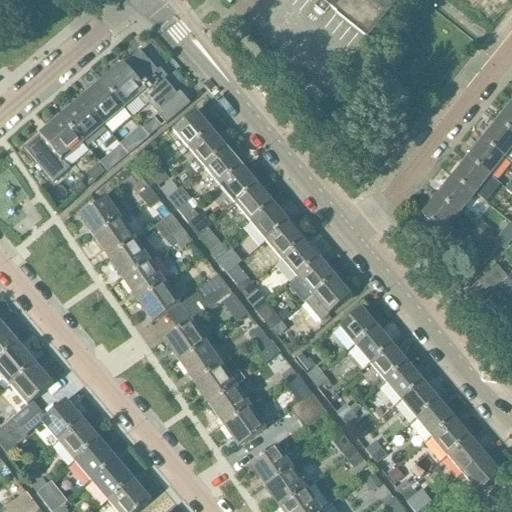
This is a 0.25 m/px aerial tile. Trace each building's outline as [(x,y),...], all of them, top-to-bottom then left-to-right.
[(320,0),(315,7),(324,14),(330,7),(368,37),(387,14),(391,8),(397,0),(320,0)] [(102,82),(125,110),(137,99),(145,108),(149,105),(166,125),(190,105),(180,93),(177,96),(165,81),(168,78),(160,69),(157,72),(140,52),(124,65),(123,64),(102,82)] [(125,110),(102,82),(81,99),(104,127),(125,110)] [(60,117),(84,144),(104,127),(81,99),(60,117)] [(511,103),(497,122),(511,133),(511,103)] [(189,150),(212,131),(196,112),(173,132),(189,150)] [(84,144),(60,117),(39,135),(40,137),(24,150),(53,184),(70,170),(63,162),(84,144)] [(139,126),(149,137),(159,128),(150,117),(139,126)] [(511,150),(511,133),(497,122),(482,141),(505,159),(511,150)] [(204,169),(228,150),(212,131),(189,150),(204,169)] [(122,148),(128,155),(138,146),(132,140),(122,148)] [(505,159),(482,141),(467,160),(490,178),(505,159)] [(112,157),(118,164),(128,155),(122,148),(112,157)] [(145,150),(140,155),(136,158),(145,169),(154,161),(145,150)] [(220,188),(244,168),(228,150),(204,169),(220,188)] [(490,178),(467,160),(452,179),(475,197),(490,178)] [(152,180),(163,172),(156,163),(145,172),(152,180)] [(100,167),(90,175),(95,181),(105,173),(100,167)] [(236,206),(259,187),(244,168),(220,188),(236,206)] [(163,172),(152,180),(158,188),(169,179),(163,172)] [(475,197),(452,179),(437,198),(459,216),(475,197)] [(71,191),(77,198),(87,189),(81,182),(71,191)] [(171,182),(160,191),(167,199),(178,191),(171,182)] [(251,224),(274,205),(259,187),(236,206),(251,224)] [(149,188),(138,196),(144,204),(155,195),(149,188)] [(178,191),(167,199),(177,212),(188,203),(178,191)] [(155,195),(144,204),(149,210),(160,202),(155,195)] [(93,239),(114,225),(122,219),(106,197),(78,217),(93,239)] [(459,216),(437,198),(422,216),(445,234),(459,216)] [(182,218),(193,209),(188,203),(177,212),(182,218)] [(267,243),(288,225),(290,223),(274,205),(251,224),(267,243)] [(193,209),(182,218),(188,225),(199,216),(193,209)] [(122,219),(114,225),(93,239),(108,260),(136,241),(122,219)] [(488,238),(488,237),(493,232),(480,221),(474,228),(488,238)] [(290,223),(288,225),(267,243),(282,262),(306,242),(290,223)] [(511,225),(510,224),(503,232),(511,238),(511,225)] [(488,238),(474,228),(470,233),(484,243),(473,257),(485,266),(500,247),(488,237),(488,238)] [(182,229),(171,238),(176,244),(187,236),(182,229)] [(197,237),(206,249),(211,255),(222,247),(208,229),(197,237)] [(123,282),(151,262),(157,258),(142,236),(136,241),(108,260),(123,282)] [(187,236),(176,244),(182,252),(193,243),(187,236)] [(298,280),(321,260),(306,242),(282,262),(298,280)] [(222,247),(211,255),(217,263),(228,255),(222,247)] [(321,260),(298,280),(312,297),(313,298),(336,278),(321,260)] [(138,304),(166,284),(151,262),(123,282),(138,304)] [(238,266),(227,275),(236,287),(241,293),(252,285),(247,279),(238,266)] [(498,266),(478,283),(488,295),(502,283),(511,295),(511,283),(507,278),(498,266)] [(219,276),(196,291),(197,293),(204,302),(226,286),(219,276)] [(321,323),(329,316),(352,297),(336,278),(313,298),(312,297),(305,304),(321,323)] [(166,284),(138,304),(152,325),(180,305),(166,284)] [(252,285),(241,293),(247,301),(258,292),(252,285)] [(226,286),(204,302),(210,310),(211,312),(221,305),(233,296),(226,286)] [(355,348),(378,329),(362,309),(338,329),(355,348)] [(271,331),(281,323),(277,317),(266,325),(271,331)] [(178,332),(164,341),(179,363),(208,344),(192,322),(178,332)] [(281,323),(271,331),(277,338),(287,330),(281,323)] [(0,362),(19,346),(3,326),(0,328),(0,362)] [(259,328),(249,336),(255,344),(265,335),(259,328)] [(370,366),(393,347),(378,329),(355,348),(370,366)] [(278,352),(270,342),(265,335),(255,344),(259,350),(256,352),(266,365),(278,356),(276,354),(278,352)] [(194,385),(223,366),(208,344),(179,363),(194,385)] [(19,346),(0,362),(0,375),(10,388),(37,366),(19,346)] [(385,384),(408,365),(393,347),(370,366),(385,384)] [(302,355),(297,359),(308,373),(315,367),(309,359),(307,361),(302,355)] [(408,365),(385,384),(401,403),(424,383),(408,365)] [(37,366),(10,388),(27,408),(53,386),(37,366)] [(209,406),(237,387),(245,381),(239,372),(231,378),(223,366),(194,385),(209,406)] [(311,382),(322,373),(317,368),(306,376),(311,382)] [(280,377),(286,384),(297,377),(291,369),(280,377)] [(322,373),(311,382),(317,390),(328,382),(322,373)] [(416,421),(439,402),(424,383),(401,403),(416,421)] [(237,387),(209,406),(224,428),(252,409),(237,387)] [(298,421),(320,405),(312,395),(290,411),(298,421)] [(40,423),(41,424),(58,444),(84,422),(67,401),(40,423)] [(432,440),(455,421),(439,402),(416,421),(432,440)] [(356,404),(349,409),(351,411),(354,415),(361,410),(356,404)] [(305,431),(327,415),(320,405),(298,421),(305,431)] [(347,405),(336,414),(341,420),(351,411),(349,409),(347,405)] [(252,409),(224,428),(239,449),(266,430),(252,409)] [(351,411),(341,420),(347,427),(357,419),(354,415),(351,411)] [(12,417),(0,427),(0,443),(20,427),(12,417)] [(448,459),(470,439),(455,421),(432,440),(448,459)] [(75,464),(101,442),(84,422),(58,444),(75,464)] [(28,437),(27,436),(20,427),(0,443),(0,446),(7,455),(28,437)] [(343,433),(334,439),(339,446),(348,440),(343,433)] [(463,477),(486,458),(470,439),(448,459),(463,477)] [(91,484),(118,462),(101,442),(75,464),(91,484)] [(370,457),(380,449),(376,443),(366,451),(370,457)] [(265,488),(293,469),(278,447),(250,466),(265,488)] [(354,449),(343,457),(348,463),(349,463),(359,455),(354,449)] [(380,449),(370,457),(377,465),(387,457),(380,449)] [(349,463),(348,463),(353,470),(364,462),(359,455),(349,463)] [(464,477),(463,477),(478,495),(501,476),(486,458),(464,477)] [(108,504),(135,482),(118,462),(91,484),(108,504)] [(280,510),(308,491),(293,469),(265,488),(280,510)] [(388,477),(395,485),(403,479),(396,470),(388,477)] [(365,483),(365,484),(372,494),(382,486),(375,476),(365,483)] [(42,479),(31,488),(37,495),(45,489),(48,487),(42,479)] [(400,495),(411,487),(406,481),(396,490),(400,495)] [(135,482),(108,504),(114,511),(138,511),(151,502),(135,482)] [(45,489),(37,495),(42,502),(44,504),(55,494),(56,490),(51,484),(48,487),(45,489)] [(411,487),(400,495),(407,504),(417,495),(411,487)] [(385,488),(374,497),(381,504),(382,504),(391,496),(385,488)] [(281,511),(322,511),(308,491),(280,510),(281,511)] [(6,511),(20,511),(34,503),(27,493),(4,509),(6,511)] [(382,504),(381,504),(385,510),(386,511),(403,511),(391,496),(382,504)] [(40,511),(34,503),(20,511),(40,511)]
